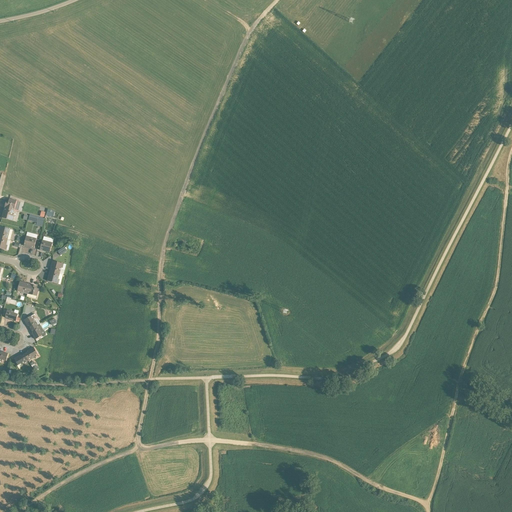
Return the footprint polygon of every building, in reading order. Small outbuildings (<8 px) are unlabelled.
[(6,203),(4,208),(18,212),(20,202),(9,199),(8,203),(6,203)] [(2,218),(13,221),(14,217),(13,216),(14,211),(4,208),(2,218)] [(0,237),(10,240),(13,230),(0,227),(0,228),(0,237)] [(24,246),(34,249),(36,239),(26,236),(24,246)] [(10,240),(0,237),(0,248),(6,250),(7,245),(9,246),(11,241),(10,240)] [(42,240),(39,250),(50,253),(52,243),(53,239),(44,237),(43,241),(42,240)] [(64,247),(58,252),(60,256),(67,251),(64,247)] [(63,275),(66,265),(52,261),(50,271),(63,275)] [(63,275),(50,271),(47,281),(60,285),(63,275)] [(20,282),(17,292),(27,294),(30,284),(20,282)] [(36,286),(30,284),(27,294),(26,297),(36,299),(36,296),(37,297),(39,289),(35,288),(36,286)] [(14,312),(7,310),(5,318),(9,319),(9,320),(16,322),(19,311),(15,310),(14,312)] [(35,314),(24,320),(28,327),(28,326),(30,329),(39,324),(40,324),(35,314)] [(43,331),(39,324),(30,329),(32,333),(35,340),(42,336),(42,337),(46,335),(46,334),(44,331),(43,331)] [(37,354),(33,347),(27,351),(28,352),(24,354),(28,361),(35,358),(34,356),(37,354)] [(2,360),(6,361),(8,354),(0,352),(0,361),(2,362),(2,360)] [(22,365),(28,361),(24,354),(21,356),(20,355),(14,359),(18,366),(21,364),(22,365)]
